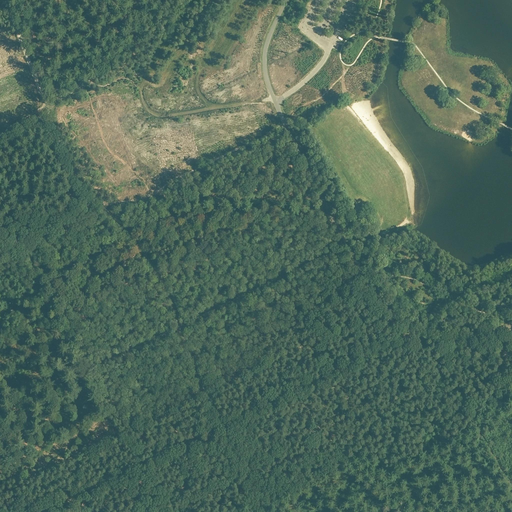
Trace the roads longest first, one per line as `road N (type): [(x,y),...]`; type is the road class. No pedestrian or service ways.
road 1 (track): [(46,109),(68,170),(153,269),(264,511)]
road 2 (unclassified): [(286,0),(264,52),(286,127),(383,307),(411,330),(459,346)]
road 3 (track): [(159,0),(83,86),(0,136)]
road 4 (track): [(511,497),(426,337)]
